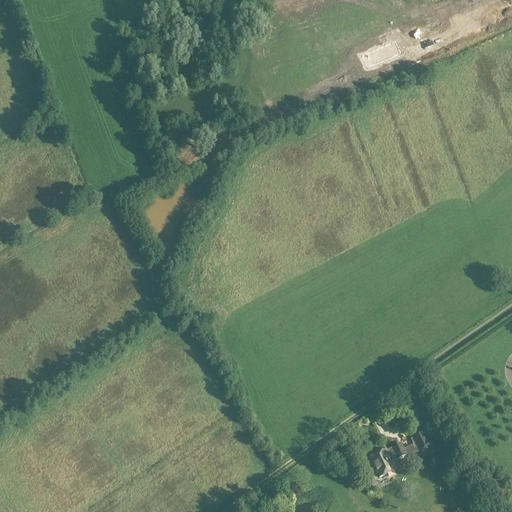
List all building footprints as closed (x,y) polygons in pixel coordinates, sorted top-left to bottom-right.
[(371,0),(370,0),(366,4),(371,9),(376,5),(371,0)] [(418,0),(421,4),(419,5),(426,20),(439,14),(432,0),(418,0)] [(340,12),(325,20),(331,31),(346,23),(340,12)] [(316,29),(325,27),(323,18),(307,22),(308,27),(315,25),(316,29)] [(388,36),(355,50),(360,62),(393,47),(388,36)] [(332,44),(284,59),(286,67),(297,64),(298,67),(335,55),(332,44)] [(283,95),(344,74),(338,56),(276,76),(283,95)] [(413,445),(403,450),(406,456),(416,452),(416,451),(418,450),(420,454),(428,450),(429,452),(438,448),(434,439),(427,442),(422,430),(411,435),(415,444),(413,445)] [(386,451),(369,459),(374,469),(375,469),(379,479),(395,471),(391,463),(398,460),(406,456),(403,450),(401,445),(393,448),(394,450),(387,453),(386,451)]
